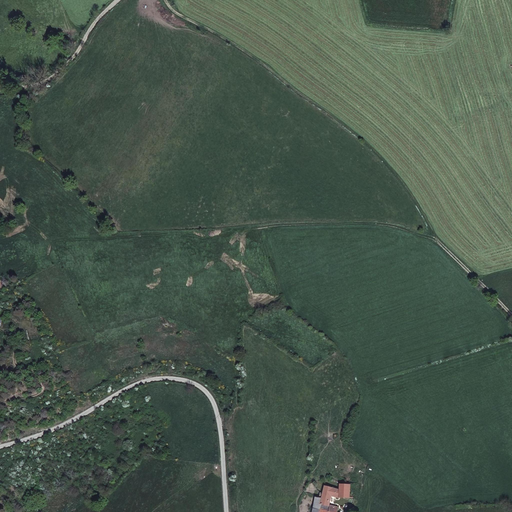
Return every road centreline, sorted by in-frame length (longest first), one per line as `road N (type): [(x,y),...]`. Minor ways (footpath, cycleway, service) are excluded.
road 1 (track): [(448,250),(381,159),(266,61),(169,0)]
road 2 (track): [(0,442),(148,374),(197,382),(216,409),(224,511)]
